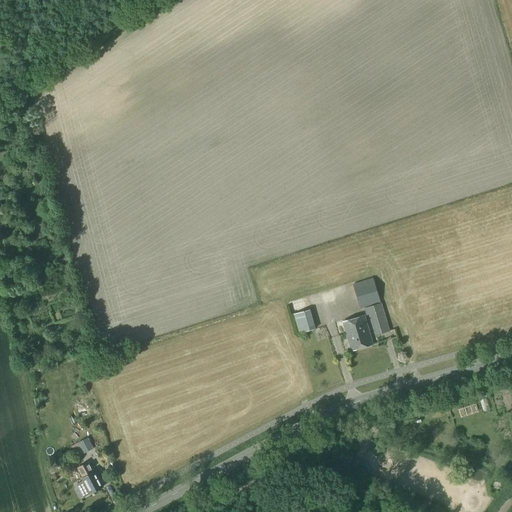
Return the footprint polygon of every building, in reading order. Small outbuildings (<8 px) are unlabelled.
[(267,270),(257,273),(259,280),(269,277),(267,270)] [(390,332),(373,278),(352,284),(360,310),(364,309),(366,315),(369,314),(375,336),(390,332)] [(299,334),(315,329),(309,310),(293,314),(299,334)] [(350,351),(372,345),(363,316),(341,322),(350,351)] [(38,410),(43,409),(40,396),(35,397),(38,410)] [(86,399),(78,400),(80,412),(89,411),(86,399)] [(82,420),(91,418),(90,412),(81,414),(82,420)] [(84,454),(94,449),(88,438),(71,447),(76,456),(83,452),(84,454)] [(77,484),(84,498),(104,487),(95,471),(94,472),(89,461),(77,468),(82,477),(81,478),(82,481),(77,484)]
